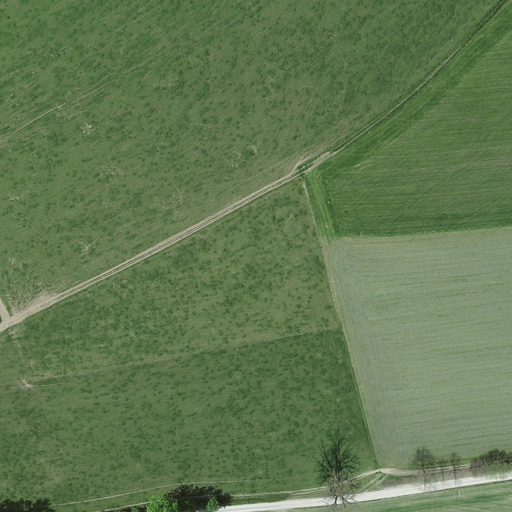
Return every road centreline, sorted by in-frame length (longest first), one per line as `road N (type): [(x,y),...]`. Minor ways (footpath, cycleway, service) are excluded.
road 1 (track): [(0,328),(317,162),(442,68),(504,0)]
road 2 (track): [(290,505),(511,475)]
